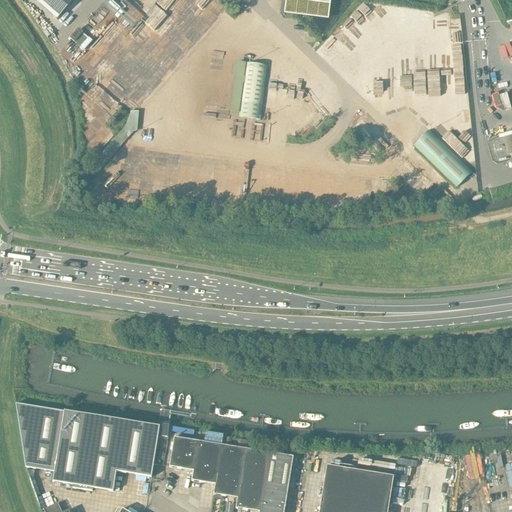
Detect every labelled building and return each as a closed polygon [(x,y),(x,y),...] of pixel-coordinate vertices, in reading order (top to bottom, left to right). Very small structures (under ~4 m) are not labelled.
[(74,0),(42,0),(60,16),(74,0)] [(284,0),(283,11),(326,16),(327,0),(284,0)] [(246,63),(238,117),(260,120),(268,66),(246,63)] [(498,94),(492,96),(495,108),(501,106),(503,112),(511,110),(507,96),(507,94),(499,96),(498,94)] [(118,135),(89,168),(97,174),(125,141),(128,138),(133,132),(125,126),(118,135)] [(472,172),(429,130),(414,146),(457,188),(472,172)] [(511,135),(493,141),(498,159),(511,155),(511,135)] [(64,412),(16,404),(26,468),(54,472),(53,482),(73,486),(72,488),(92,492),(93,489),(113,492),(116,472),(128,474),(151,478),(153,465),(157,441),(159,427),(158,427),(128,422),(64,412)] [(193,472),(198,442),(174,438),(169,468),(193,471),(193,472)] [(157,441),(153,465),(158,466),(162,442),(157,441)] [(193,471),(191,481),(215,485),(216,485),(222,446),(221,446),(205,443),(198,442),(193,472),(193,471)] [(215,485),(214,495),(237,499),(238,499),(246,450),(237,448),(230,447),(222,446),(216,485),(215,485)] [(259,511),(269,453),(246,450),(238,499),(237,499),(236,509),(255,511),(259,511)] [(259,511),(284,511),(293,457),(269,453),(259,511)] [(387,511),(393,477),(327,466),(319,511),(387,511)]
